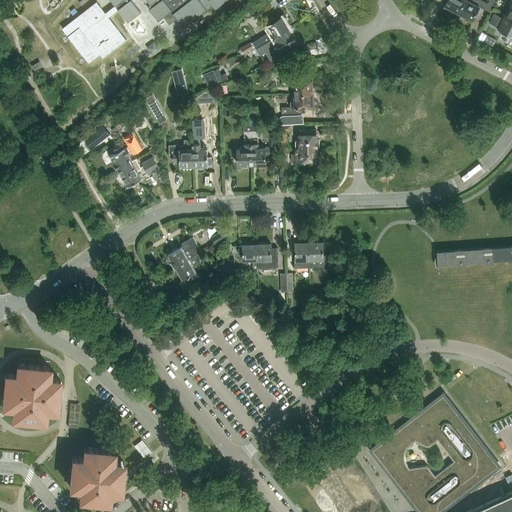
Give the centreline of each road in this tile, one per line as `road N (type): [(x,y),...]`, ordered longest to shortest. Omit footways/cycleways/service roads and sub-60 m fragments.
road 1 (unclassified): [(0,307),(41,292),(165,212),(359,200)]
road 2 (unclassified): [(359,200),(439,191),(470,176),(511,132)]
road 3 (residential): [(359,200),(352,43)]
road 4 (unclassified): [(511,77),(402,22)]
